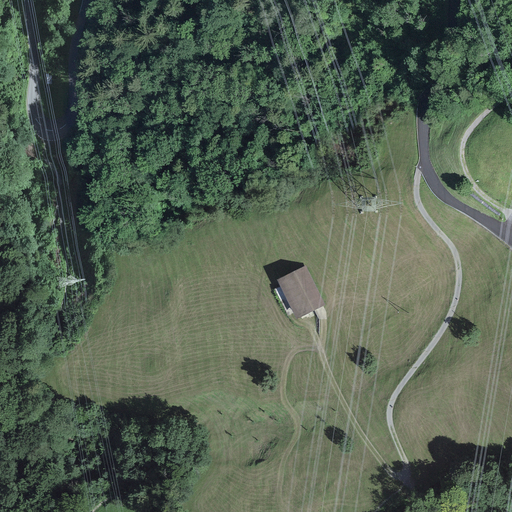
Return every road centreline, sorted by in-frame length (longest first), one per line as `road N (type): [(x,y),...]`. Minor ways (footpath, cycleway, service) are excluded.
road 1 (track): [(425,163),(417,199),(454,250),(459,273),(446,322),(391,401),(403,475)]
road 2 (trunk): [(318,0),(511,233)]
road 3 (unclassified): [(511,239),(441,192),(425,163),(425,114),(447,62),(453,0)]
road 4 (track): [(310,320),(342,402),(391,474),(403,475)]
road 5 (track): [(511,86),(473,123),(461,155),(475,187),(511,221)]
road 6 (unclassified): [(47,129),(62,127),(72,114),(74,48),(90,0)]
road 7 (unclassified): [(47,129),(33,113),(28,0)]
